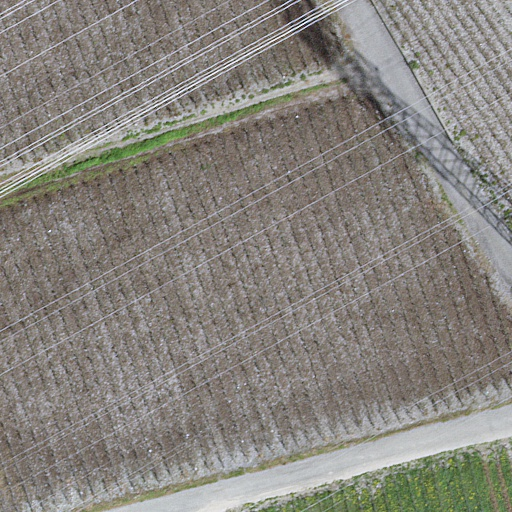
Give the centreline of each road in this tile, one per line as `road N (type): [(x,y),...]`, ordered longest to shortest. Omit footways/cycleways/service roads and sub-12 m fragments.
road 1 (unclassified): [(511,412),(124,511)]
road 2 (unclassified): [(347,0),(511,276)]
